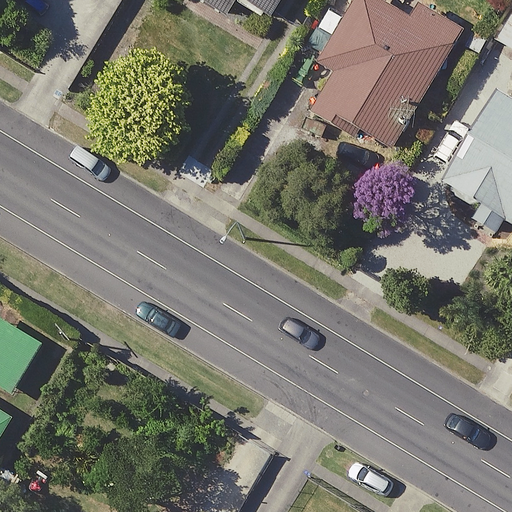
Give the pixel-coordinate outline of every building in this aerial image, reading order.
[(199,0),(241,23),(251,5),(284,24),(297,0),(199,0)] [(423,26),(373,0),(334,74),(347,82),(326,123),(402,163),(468,37),(428,16),(423,26)] [(491,0),(456,0),(480,17),(491,0)] [(511,23),(501,43),(511,49),(511,23)] [(511,99),(502,94),(450,188),(493,212),(485,227),(506,239),(511,227),(511,99)] [(34,339),(0,319),(0,390),(3,393),(34,339)] [(44,511),(20,498),(12,511),(44,511)]
